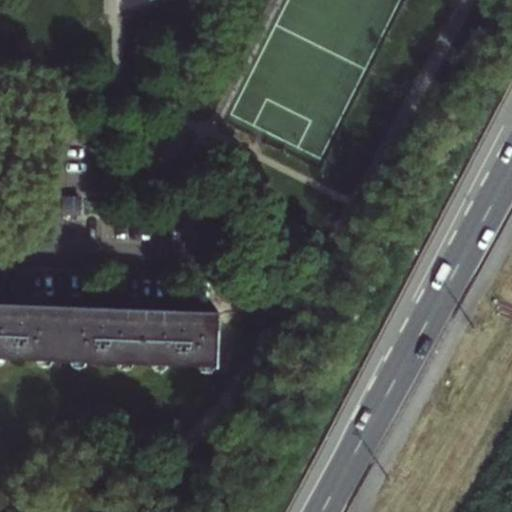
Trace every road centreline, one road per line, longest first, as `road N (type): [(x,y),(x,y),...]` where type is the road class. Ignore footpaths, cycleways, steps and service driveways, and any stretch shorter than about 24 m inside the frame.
road 1 (motorway): [(456,272),(326,511)]
road 2 (residential): [(188,261),(0,254)]
road 3 (motorway): [(511,160),(456,272)]
